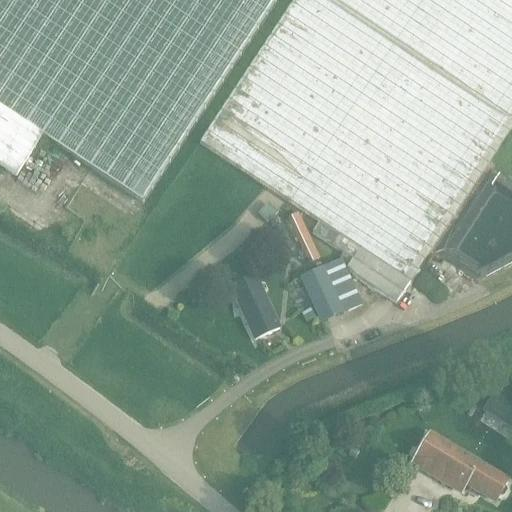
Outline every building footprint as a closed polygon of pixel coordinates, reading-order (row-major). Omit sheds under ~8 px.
[(41,139),(140,206),(277,0),(0,0),(0,169),(14,179),(41,139)] [(511,0),(294,0),(199,144),(318,223),(409,283),(511,126),(511,0)] [(395,305),(409,283),(318,223),(311,234),(351,260),(345,270),(355,278),(395,305)] [(323,270),(300,280),(320,325),(343,315),(361,307),(342,262),(323,270)] [(229,288),(254,342),(279,330),(254,277),(229,288)] [(311,310),(300,315),(305,326),(316,321),(311,310)] [(494,395),(484,411),(491,415),(500,400),(494,395)] [(465,485),(495,503),(507,483),(429,436),(412,465),(460,494),(465,485)]
